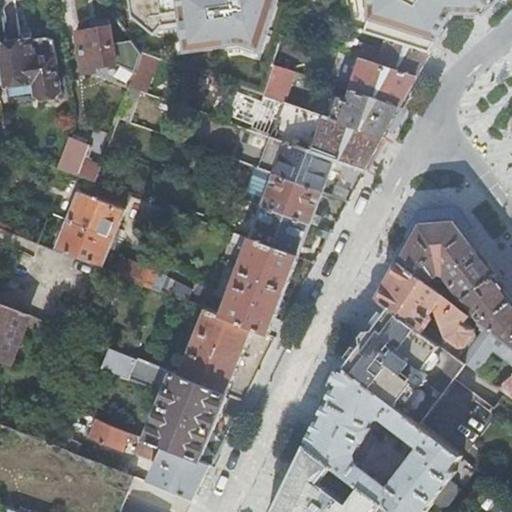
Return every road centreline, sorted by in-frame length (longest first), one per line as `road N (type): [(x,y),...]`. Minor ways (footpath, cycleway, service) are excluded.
road 1 (residential): [(236,511),(388,190),(426,133)]
road 2 (residential): [(426,133),(477,59),(511,28)]
